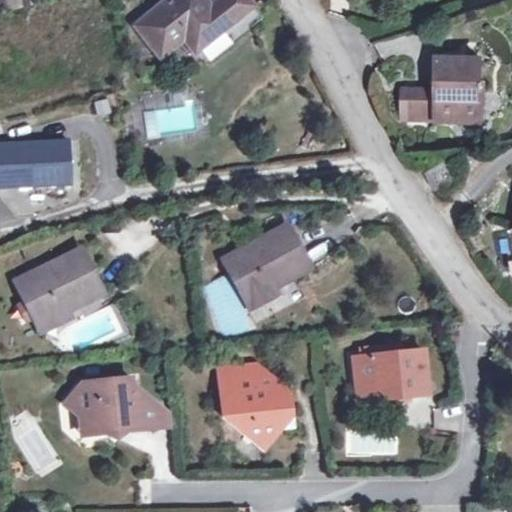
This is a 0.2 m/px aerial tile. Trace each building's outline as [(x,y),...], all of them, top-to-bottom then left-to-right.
[(203,0),(168,0),(136,25),(158,54),(183,34),(196,50),(251,6),(246,0),(223,0),(211,9),(203,0)] [(435,90),(409,90),(409,120),(482,120),(483,80),(479,80),(479,57),(435,57),(435,90)] [(0,187),(70,184),(68,140),(0,143),(0,187)] [(444,162),(426,173),(435,188),(454,177),(444,162)] [(0,222),(26,221),(24,190),(6,191),(6,190),(0,190),(0,222)] [(287,225),(222,258),(245,302),(275,286),(310,268),(287,225)] [(80,250),(15,281),(37,326),(67,311),(103,293),(80,250)] [(279,294),(275,286),(245,302),(249,309),(279,294)] [(71,317),(67,311),(37,326),(40,332),(71,317)] [(446,340),(456,341),(456,332),(447,331),(446,340)] [(423,351),(354,358),(357,396),(393,392),(394,399),(428,395),(423,351)] [(255,368),(218,371),(220,399),(228,398),(229,412),(240,412),(240,426),(262,447),(278,430),(276,412),(290,410),(287,390),(283,391),(266,393),(257,386),(255,368)] [(283,391),(255,368),(257,386),(266,393),(283,391)] [(91,434),(155,428),(154,417),(152,402),(139,392),(131,393),(130,379),(81,384),(65,405),(79,417),(81,418),(89,418),(91,434)] [(292,408),(290,408),(290,410),(276,412),(278,430),(295,429),(292,408)] [(154,417),(155,428),(171,426),(170,416),(154,417)] [(81,434),(91,434),(89,418),(81,418),(79,417),(81,434)]
